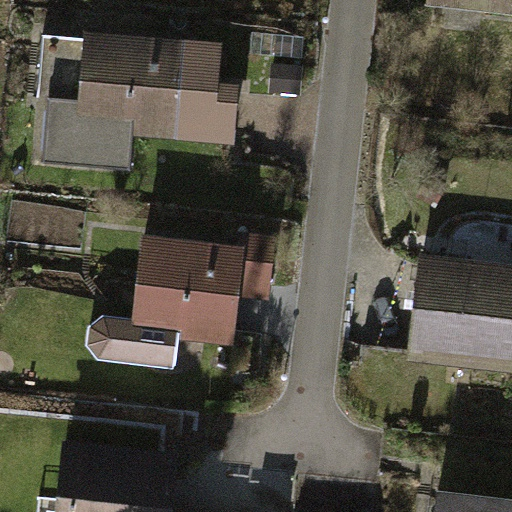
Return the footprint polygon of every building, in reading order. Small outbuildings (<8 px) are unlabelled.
[(511,0),(431,0),(430,10),(511,19),(511,0)] [(135,141),(234,149),(239,92),(220,91),(223,49),(85,37),(79,103),(47,100),(41,168),(132,176),(135,141)] [(179,344),(234,350),(240,300),(269,303),(276,242),(240,238),(238,252),(142,241),(133,323),(104,320),(90,331),(89,349),(100,363),(176,372),(179,344)] [(411,365),(511,375),(511,270),(422,261),(411,365)] [(176,511),(182,457),(64,445),(56,511),(176,511)] [(436,511),(511,511),(511,507),(438,498),(436,511)]
